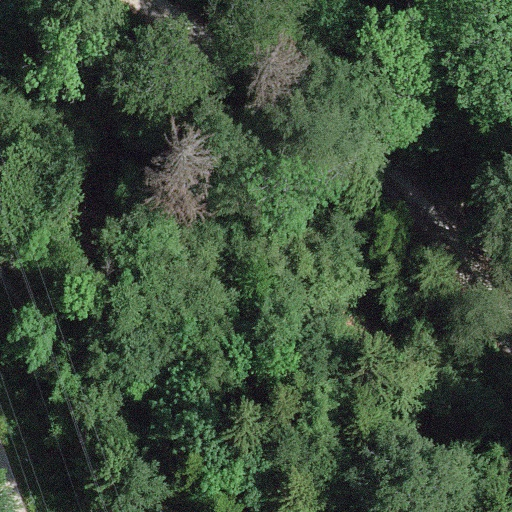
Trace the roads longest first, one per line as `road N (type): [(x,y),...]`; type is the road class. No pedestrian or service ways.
road 1 (track): [(511,331),(410,182),(164,0)]
road 2 (track): [(161,511),(0,258)]
